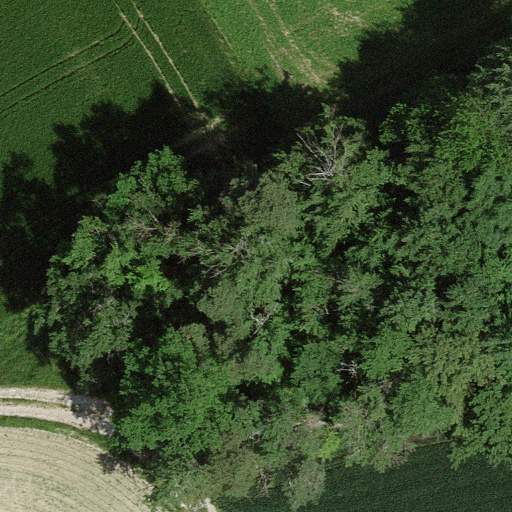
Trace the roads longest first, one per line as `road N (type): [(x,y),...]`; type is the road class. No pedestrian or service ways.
road 1 (track): [(109,417),(370,374),(511,330)]
road 2 (track): [(0,399),(109,417),(192,511)]
